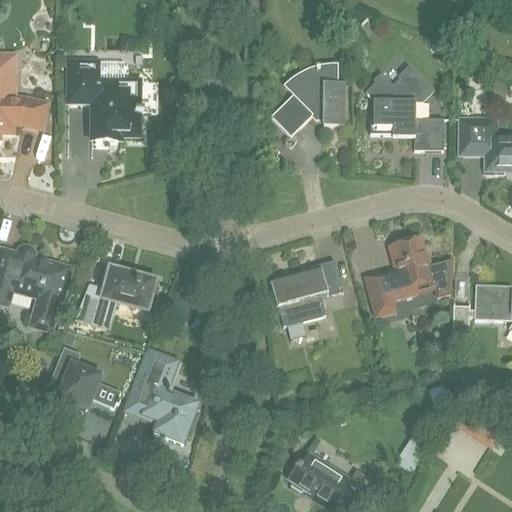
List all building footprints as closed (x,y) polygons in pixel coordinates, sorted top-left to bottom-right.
[(25,101),(15,101),(15,61),(0,60),(0,136),(13,136),(13,128),(21,128),(41,133),(47,107),(25,101)] [(98,65),(86,65),(68,65),(68,107),(91,107),(91,143),(92,143),(92,139),(103,139),(103,140),(103,141),(103,142),(104,143),(106,143),(121,144),(121,140),(127,140),(131,139),(134,138),(137,135),(139,132),(139,128),(140,116),(143,116),(144,112),(140,112),(140,88),(118,88),(118,84),(98,83),(98,65)] [(298,93),(270,120),(290,141),(313,118),(316,121),(323,121),(323,129),(343,129),(344,89),(336,89),(336,69),(331,69),(322,70),(321,69),(313,71),(313,73),(304,76),(300,78),(306,88),(298,93)] [(370,138),(383,138),(414,138),(414,154),(443,154),(443,122),(419,122),(419,105),(429,95),(408,73),(391,90),(381,80),(365,95),(373,103),(373,122),(370,122),(370,138)] [(485,174),(511,174),(511,138),(498,138),(499,123),(459,123),(459,159),(485,159),(485,174)] [(385,276),(383,276),(366,281),(368,289),(376,320),(383,318),(395,315),(392,303),(417,297),(416,294),(435,289),(438,297),(447,294),(448,264),(430,269),(427,257),(423,258),(419,242),(389,250),(394,267),(395,267),(397,275),(385,278),(385,276)] [(64,303),(68,289),(72,274),(44,267),(45,264),(36,261),(35,256),(33,251),(28,249),(23,249),(19,251),(16,256),(11,274),(0,270),(0,307),(3,309),(7,294),(37,302),(30,330),(51,336),(60,303),(64,303)] [(343,294),(341,289),(335,266),(317,271),(318,275),(284,284),(284,287),(271,291),(276,311),(278,311),(283,330),(326,319),(321,300),(343,294)] [(89,289),(75,325),(96,330),(103,303),(116,307),(148,315),(149,309),(154,310),(159,292),(154,290),(154,289),(156,284),(139,279),(139,278),(127,275),(126,276),(110,272),(105,289),(104,293),(90,289),(89,289)] [(511,290),(482,289),(475,289),(474,314),(469,314),(470,308),(453,307),(452,337),(469,338),(469,319),(474,319),(474,322),(511,324),(511,318),(511,326),(509,332),(511,333),(511,290)] [(174,293),(167,308),(178,313),(190,317),(196,303),(184,298),(174,293)] [(67,335),(62,345),(71,349),(76,338),(67,335)] [(64,351),(49,386),(59,390),(61,394),(60,396),(58,401),(63,403),(61,408),(86,418),(87,416),(85,416),(90,403),(114,412),(116,406),(118,407),(120,402),(118,401),(121,395),(97,386),(100,380),(78,371),(80,357),(64,351)] [(179,365),(148,353),(128,403),(145,409),(141,420),(157,426),(153,437),(183,448),(186,441),(190,442),(200,416),(196,415),(199,407),(173,397),(173,396),(169,394),(169,396),(167,395),(179,365)] [(46,367),(32,361),(21,386),(36,392),(46,367)] [(455,413),(466,395),(450,384),(433,389),(436,402),(438,403),(455,413)] [(484,419),(472,440),(491,451),(503,430),(484,419)] [(366,511),(381,489),(356,473),(350,484),(309,458),(301,469),(298,467),(288,483),(290,485),(290,489),(300,495),(304,493),(316,501),(314,504),(326,511),(333,511),(339,502),(354,511),(366,511)]
